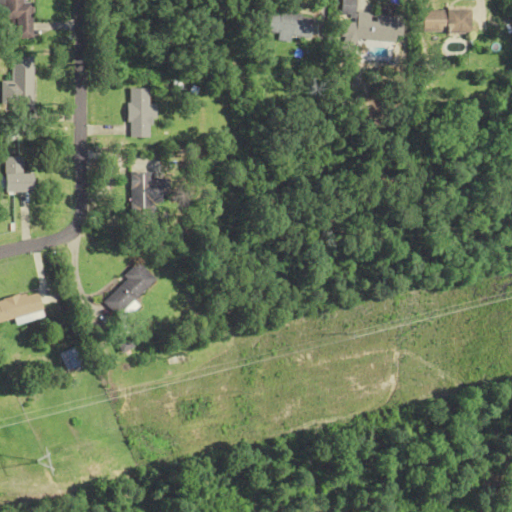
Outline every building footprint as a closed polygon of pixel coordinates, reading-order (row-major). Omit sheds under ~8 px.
[(3,0),(4,19),(17,19),(17,35),(33,35),(32,2),(25,2),(24,0),(3,0)] [(259,8),(254,31),(286,37),(287,34),(306,38),(310,18),(259,8)] [(420,33),(467,33),(467,10),(420,10),(420,33)] [(393,43),(396,17),(353,12),(350,38),(393,43)] [(33,57),(12,57),(12,81),(3,81),(3,105),(33,105),(33,57)] [(155,105),(149,105),(149,96),(129,95),(128,138),(154,139),(155,105)] [(6,192),(34,193),(34,173),(24,173),(25,157),(6,157),(6,192)] [(130,222),(155,222),(155,173),(131,172),(130,222)] [(103,301),(119,316),(155,280),(140,264),(103,301)] [(0,323),(21,319),(22,321),(27,320),(27,319),(44,315),(39,293),(0,300),(0,323)] [(90,363),(81,345),(61,355),(71,373),(90,363)]
